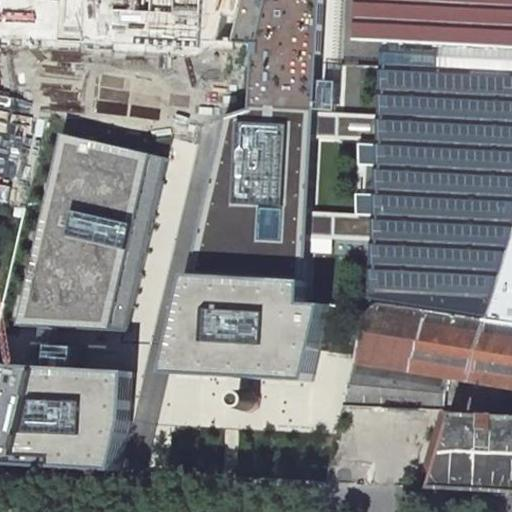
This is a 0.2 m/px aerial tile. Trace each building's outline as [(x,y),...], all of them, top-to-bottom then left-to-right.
[(234,43),(239,22),(241,12),(244,0),(198,0),(194,19),(189,42),(229,53),(231,42),(234,43)] [(244,0),(241,12),(346,16),(346,0),(244,0)] [(511,0),(358,0),(357,42),(383,44),(382,66),(511,74),(511,0)] [(269,32),(270,24),(239,22),(234,43),(257,43),(286,44),(286,33),(269,32)] [(344,47),(345,35),(286,32),(286,33),(286,44),(344,47)] [(253,112),(257,43),(234,43),(231,42),(239,116),(253,112)] [(343,64),(344,47),(286,44),(257,43),(253,112),(265,107),(341,111),(343,64)] [(200,130),(210,94),(0,45),(0,98),(51,110),(197,143),(200,130)] [(511,74),(382,66),(356,65),(353,130),(378,131),(372,256),(334,254),(331,304),(349,308),(368,313),(370,309),(371,300),(488,318),(511,241),(511,74)] [(0,202),(28,209),(51,110),(0,98),(0,202)] [(241,222),(335,227),(341,111),(265,107),(253,112),(250,136),(241,195),(259,195),(241,222)] [(488,320),(511,323),(511,241),(488,318),(488,320)] [(315,281),(201,274),(182,367),(319,377),(331,304),(313,301),(315,281)] [(511,323),(488,320),(382,303),(371,307),(370,309),(368,313),(361,339),(345,407),(441,411),(417,488),(511,493),(511,416),(481,415),(476,415),(455,414),(445,411),(448,390),(459,387),(460,380),(511,388),(511,323)] [(141,421),(142,369),(0,365),(0,465),(129,466),(141,421)] [(249,389),(251,405),(276,401),(273,385),(249,389)]
